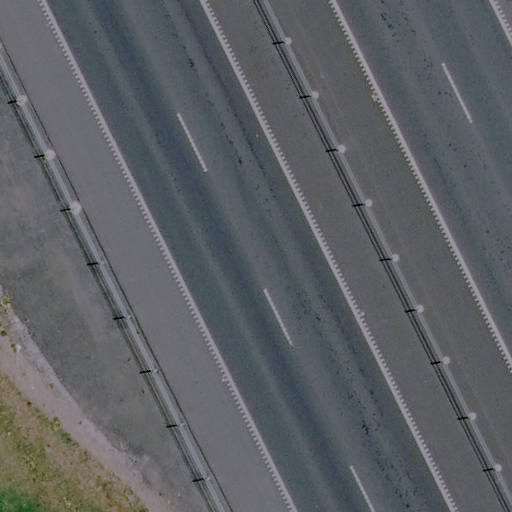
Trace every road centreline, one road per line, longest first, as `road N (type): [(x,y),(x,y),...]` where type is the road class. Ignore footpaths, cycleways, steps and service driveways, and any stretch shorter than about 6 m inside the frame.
road 1 (motorway): [(394,511),(142,0)]
road 2 (motorway): [(442,0),(511,141)]
